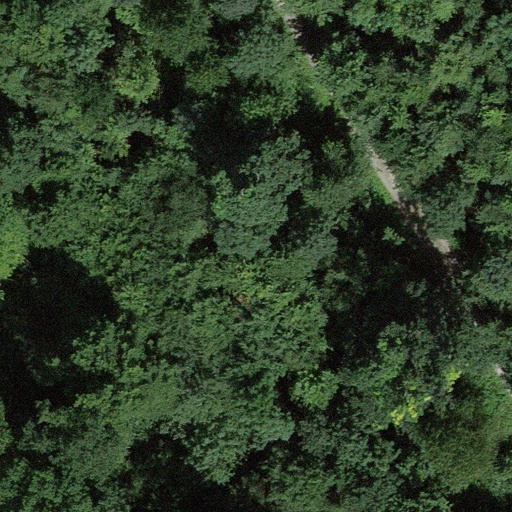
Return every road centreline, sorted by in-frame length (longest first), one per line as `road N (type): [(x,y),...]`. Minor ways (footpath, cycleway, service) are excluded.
road 1 (track): [(511,352),(291,0)]
road 2 (track): [(96,511),(0,372)]
